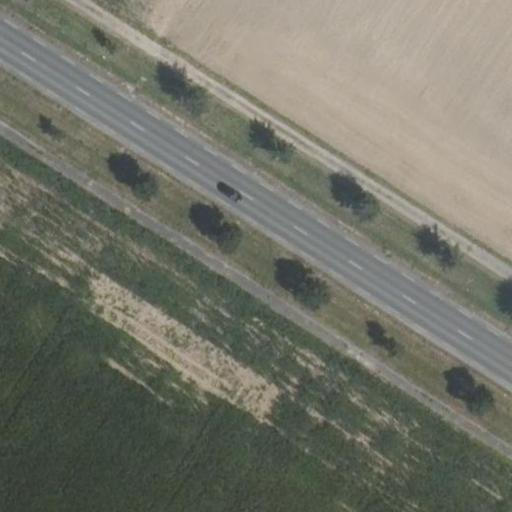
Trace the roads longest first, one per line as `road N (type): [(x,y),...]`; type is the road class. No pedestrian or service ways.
road 1 (track): [(0,125),(511,452)]
road 2 (secondary): [(0,42),(511,368)]
road 3 (track): [(73,0),(511,279)]
